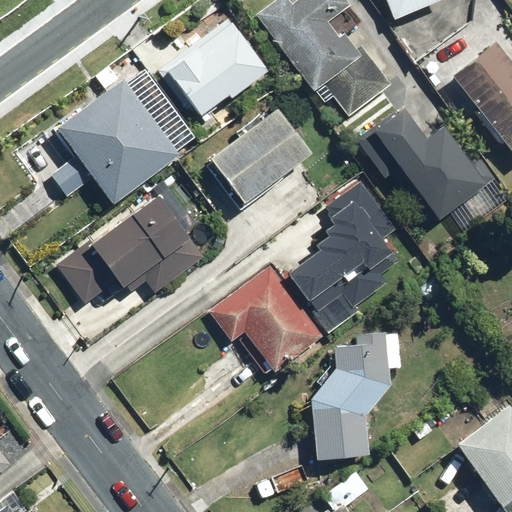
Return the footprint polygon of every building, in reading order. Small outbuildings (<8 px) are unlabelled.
[(343,0),(276,0),(253,18),(311,93),(321,86),(344,116),(386,82),(358,46),(353,50),(341,35),(360,21),(343,0)] [(380,0),(387,19),(436,0),(380,0)] [(263,72),(225,21),(160,70),(196,118),(222,98),(224,100),(263,72)] [(511,66),(488,37),(447,71),(511,152),(511,66)] [(95,78),(102,89),(53,128),(75,156),(49,176),(65,196),(86,180),(107,206),(172,155),(129,101),(142,90),(132,77),(124,83),(110,66),(95,78)] [(310,156),(273,108),(204,160),(240,208),(310,156)] [(398,111),(361,146),(427,226),(483,180),(438,126),(422,140),(398,111)] [(349,310),(387,280),(384,273),(415,248),(357,176),(318,207),(325,215),(313,225),(321,235),(307,246),(312,252),(283,276),(303,302),(300,304),(325,334),(351,313),(349,310)] [(199,223),(160,177),(51,267),(84,305),(110,282),(123,297),(135,286),(146,299),(202,251),(187,234),(199,223)] [(321,338),(268,262),(206,310),(230,344),(237,339),(264,377),(321,338)] [(349,344),(330,343),(331,369),(304,400),(311,461),(368,455),(363,416),(387,386),(388,369),(399,369),(397,334),(348,332),(349,344)] [(511,511),(511,411),(506,403),(452,443),(500,511),(511,511)] [(0,511),(25,511),(11,493),(0,500),(0,511)]
